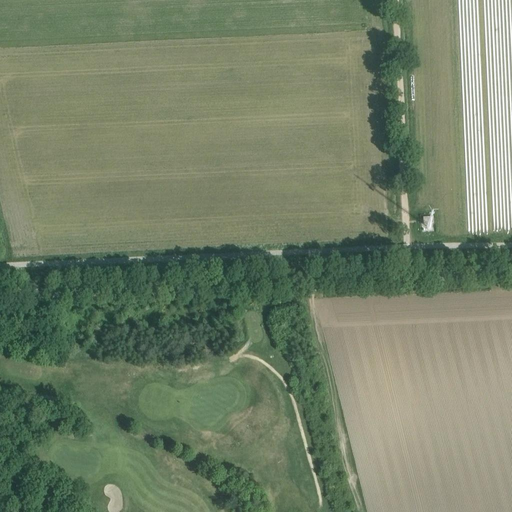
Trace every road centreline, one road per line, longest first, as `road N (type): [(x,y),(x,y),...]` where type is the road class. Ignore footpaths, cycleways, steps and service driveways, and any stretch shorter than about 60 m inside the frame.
road 1 (tertiary): [(0,293),(511,270)]
road 2 (track): [(398,0),(410,274)]
road 3 (track): [(361,511),(305,279)]
